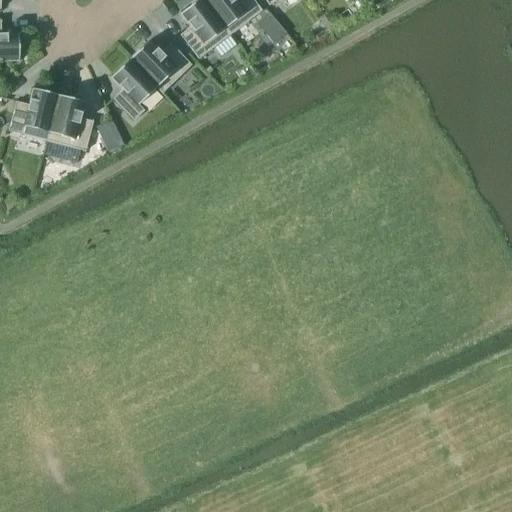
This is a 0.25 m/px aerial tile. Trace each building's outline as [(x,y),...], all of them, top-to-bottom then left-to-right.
[(198,59),(230,35),(203,0),(197,0),(180,14),(190,27),(180,35),(198,59)] [(203,0),(230,35),(262,11),(253,0),(203,0)] [(286,33),(269,14),(257,24),(273,44),(286,33)] [(0,21),(0,62),(19,61),(18,33),(1,34),(0,21)] [(149,40),(130,59),(157,87),(156,88),(162,94),(191,65),(170,43),(161,52),(149,40)] [(157,87),(130,59),(110,78),(122,90),(113,99),(134,121),(144,111),(138,105),(156,88),(157,87)] [(28,105),(15,102),(8,131),(46,141),(58,96),(32,89),(28,105)] [(46,141),(85,151),(93,122),(80,119),(84,102),(58,96),(46,141)] [(111,120),(96,127),(103,141),(117,134),(111,120)]
